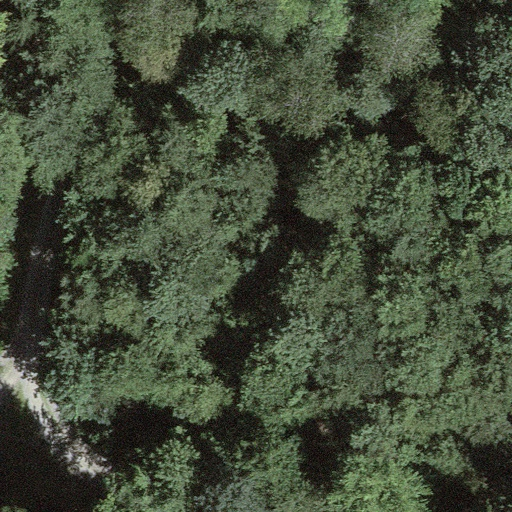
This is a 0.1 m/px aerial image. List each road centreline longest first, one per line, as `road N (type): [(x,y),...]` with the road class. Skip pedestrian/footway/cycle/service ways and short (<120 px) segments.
road 1 (track): [(19,441),(40,217),(105,79),(114,38),(109,0)]
road 2 (track): [(0,434),(195,511)]
